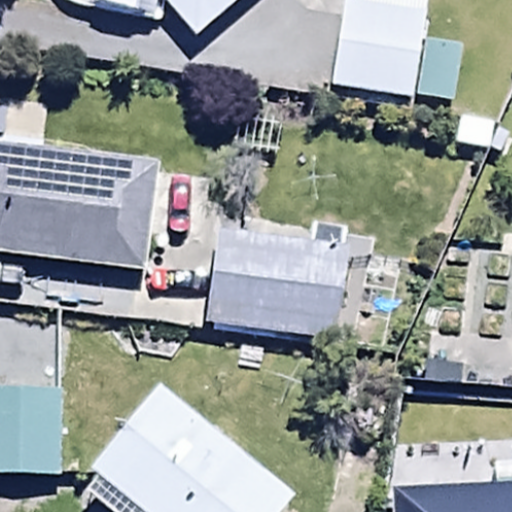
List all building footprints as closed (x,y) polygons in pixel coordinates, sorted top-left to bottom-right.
[(153,0),(189,43),(240,0),(153,0)] [(404,104),(405,97),(415,43),(422,0),(342,0),(341,5),(337,4),(322,89),(404,104)] [(420,44),(411,98),(443,104),(453,50),(420,44)] [(0,148),(0,258),(140,275),(153,167),(0,148)] [(241,233),(212,231),(203,329),(206,329),(206,336),(327,348),(328,336),(337,337),(339,309),(329,308),(335,248),(302,245),(303,229),(242,224),(241,233)] [(0,392),(0,479),(56,482),(59,395),(0,392)] [(149,396),(76,480),(92,494),(81,506),(88,511),(273,511),(283,501),(229,454),(233,448),(209,426),(198,438),(149,396)] [(511,487),(389,493),(390,511),(511,511),(511,447),(511,448),(511,480),(511,487)]
